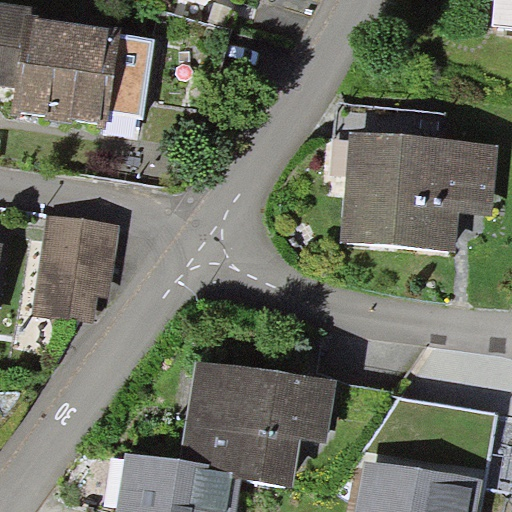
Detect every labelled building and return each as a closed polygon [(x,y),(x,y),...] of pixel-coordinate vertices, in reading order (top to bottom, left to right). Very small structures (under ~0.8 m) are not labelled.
[(511,23),(511,0),(498,0),(496,23),(511,23)] [(50,9),(0,2),(0,84),(26,88),(22,118),(117,130),(130,31),(48,21),(50,9)] [(452,131),(452,111),(363,111),(363,131),(452,131)] [(500,214),(503,142),(352,136),(348,239),(470,243),(471,213),(500,214)] [(122,228),(56,219),(43,314),(109,322),(122,228)] [(15,249),(0,246),(0,330),(2,331),(15,249)] [(346,386),(207,368),(194,468),(249,475),(310,482),(315,441),(338,444),(346,386)] [(244,511),(249,475),(194,468),(134,460),(127,511),(244,511)] [(485,511),(491,483),(382,463),(372,511),(485,511)]
